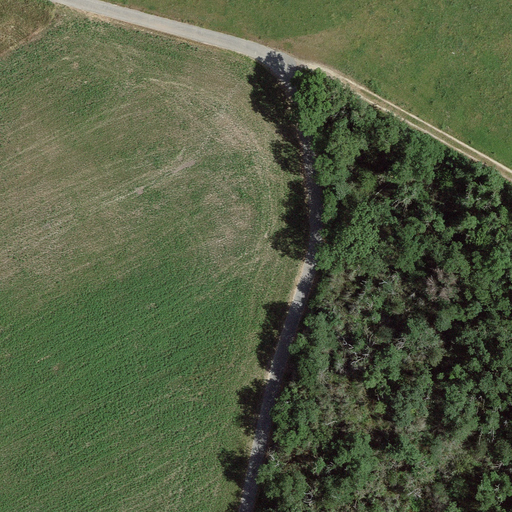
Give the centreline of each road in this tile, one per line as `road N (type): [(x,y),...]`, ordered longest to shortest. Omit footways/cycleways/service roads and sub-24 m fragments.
road 1 (track): [(252,511),(316,242),(317,118),(292,64),(45,0)]
road 2 (track): [(511,183),(333,76),(292,64)]
